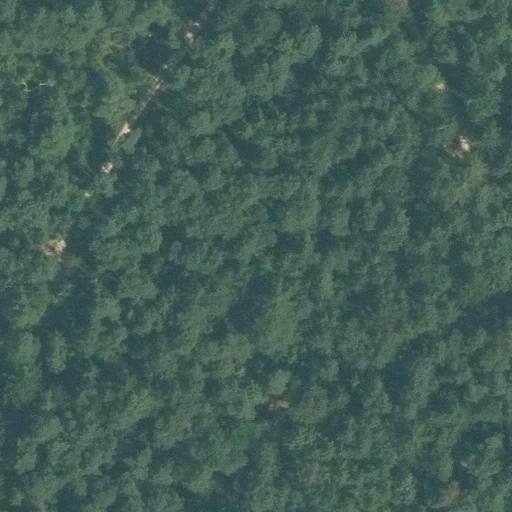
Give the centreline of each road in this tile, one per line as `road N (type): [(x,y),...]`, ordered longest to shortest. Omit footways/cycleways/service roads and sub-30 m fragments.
road 1 (track): [(204,0),(125,116),(45,276),(3,511)]
road 2 (track): [(511,243),(405,0)]
